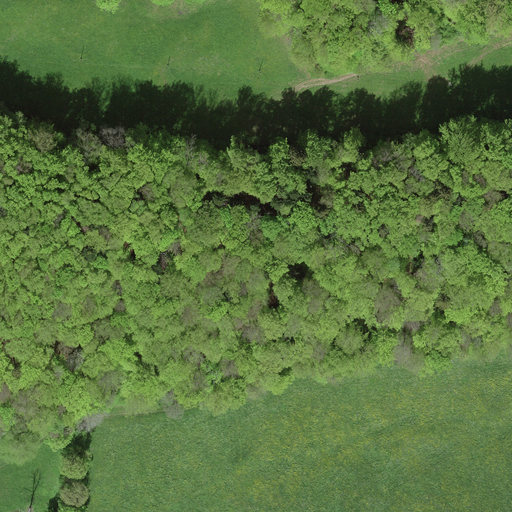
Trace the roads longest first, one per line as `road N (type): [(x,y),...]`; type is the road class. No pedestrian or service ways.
road 1 (track): [(0,465),(32,439),(76,420),(202,399),(306,363),(382,360),(511,336)]
road 2 (track): [(511,25),(317,80)]
